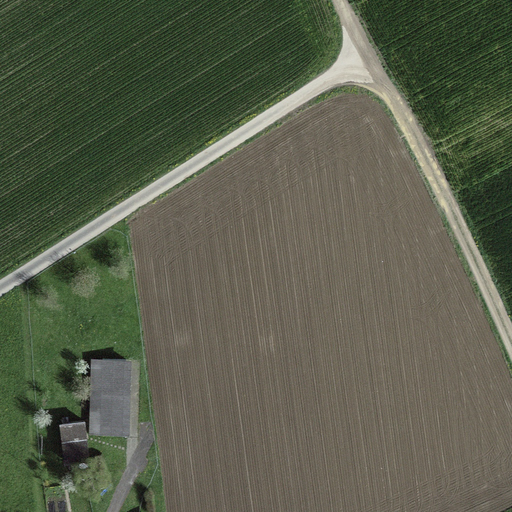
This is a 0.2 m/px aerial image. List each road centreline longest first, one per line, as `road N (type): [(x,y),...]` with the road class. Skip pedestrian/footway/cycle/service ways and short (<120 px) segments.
road 1 (unclassified): [(0,287),(367,53)]
road 2 (track): [(511,345),(337,0)]
